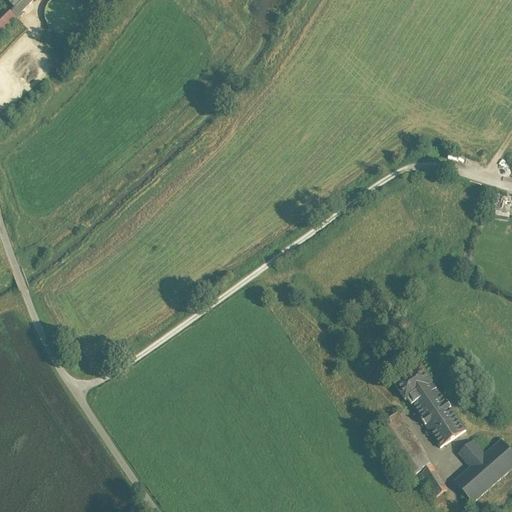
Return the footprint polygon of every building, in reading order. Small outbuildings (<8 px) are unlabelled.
[(22,0),(15,7),(21,14),(34,0),(22,0)] [(52,0),(48,5),(45,12),(45,19),(48,26),(54,31),(61,33),(69,33),(75,29),(80,22),(81,15),(79,7),(75,1),(72,0),(52,0)] [(22,15),(21,14),(15,7),(14,7),(9,12),(10,13),(16,19),(17,20),(22,15)] [(0,34),(16,19),(10,13),(0,22),(0,34)] [(422,367),(395,384),(406,401),(408,399),(412,405),(437,390),(436,389),(422,367)] [(437,390),(412,405),(440,448),(466,431),(438,388),(436,389),(437,390)] [(431,465),(398,414),(375,430),(408,480),(431,465)] [(485,455),(473,442),(459,454),(471,468),(454,482),(473,504),(511,469),(511,452),(502,441),(485,455)] [(433,467),(421,474),(436,497),(448,490),(433,467)]
